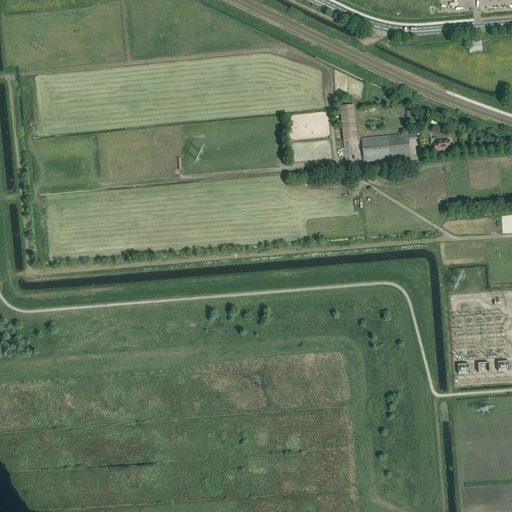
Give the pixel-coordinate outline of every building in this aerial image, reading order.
[(482,41),(471,42),(468,43),(469,54),(483,53),(482,41)] [(358,139),(355,107),(355,105),(340,106),(343,141),(358,139)] [(408,135),(403,135),(403,132),(398,133),(398,135),(362,139),(364,161),(410,157),(408,135)] [(438,144),(434,144),(434,152),(441,151),(441,150),(450,149),(449,140),(442,141),(442,140),(437,141),(438,144)] [(352,161),(350,141),(343,142),(345,162),(352,161)] [(470,364),(457,364),(458,372),(470,371),(470,364)]
